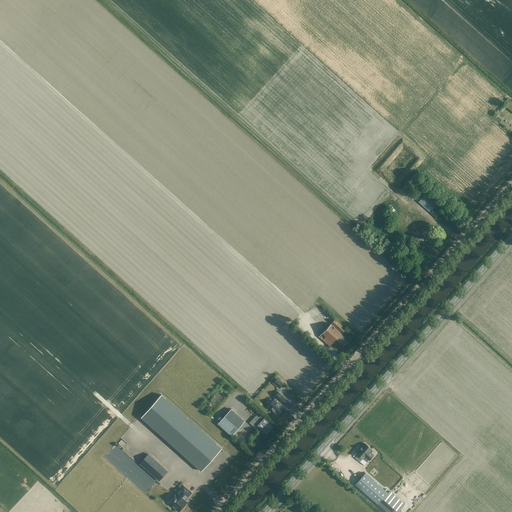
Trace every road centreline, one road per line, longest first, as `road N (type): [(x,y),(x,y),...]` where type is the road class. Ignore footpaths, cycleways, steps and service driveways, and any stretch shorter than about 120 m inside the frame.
road 1 (tertiary): [(218,511),(511,185)]
road 2 (secondary): [(267,511),(511,238)]
